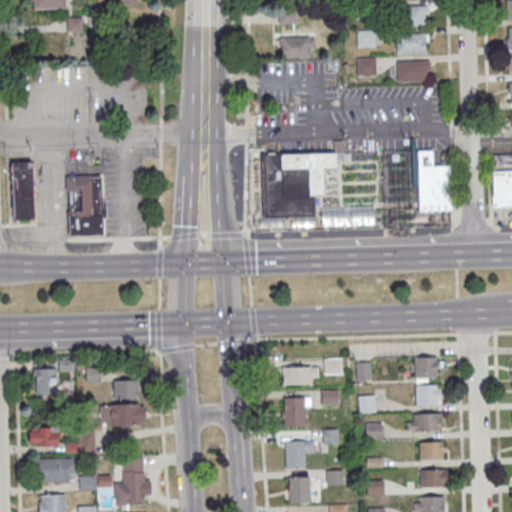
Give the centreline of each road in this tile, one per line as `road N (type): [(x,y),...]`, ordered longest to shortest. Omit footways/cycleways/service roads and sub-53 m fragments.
road 1 (residential): [(475,253),(466,0)]
road 2 (primary): [(227,323),(473,313)]
road 3 (residential): [(478,511),(473,313)]
road 4 (secondary): [(241,511),(227,323)]
road 5 (secondary): [(177,325),(190,511)]
road 6 (primary): [(178,264),(0,266)]
road 7 (primary): [(0,333),(177,325)]
road 8 (primary): [(398,255),(224,262)]
road 9 (secondary): [(204,140),(204,0)]
road 10 (secondary): [(224,262),(214,160),(204,140)]
